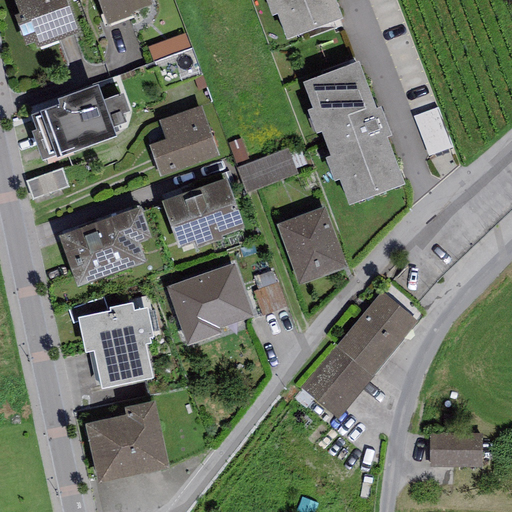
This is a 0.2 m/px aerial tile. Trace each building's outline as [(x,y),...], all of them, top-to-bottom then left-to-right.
[(65,0),(11,0),(18,17),(14,18),(26,49),(35,46),(37,52),(79,37),(65,0)] [(148,0),(96,0),(107,29),(131,20),(130,16),(152,8),(148,0)] [(332,0),(269,0),(287,45),(342,24),(332,0)] [(358,68),(303,88),(349,211),(404,191),(358,68)] [(41,121),(35,123),(48,160),(54,157),(56,164),(116,143),(97,92),(57,106),(59,111),(40,118),(41,121)] [(434,155),(458,145),(442,106),(418,116),(434,155)] [(201,108),(159,123),(166,143),(149,149),(160,180),(219,159),(201,108)] [(295,149),(242,163),(249,189),(302,175),(295,149)] [(67,168),(31,179),(37,197),(73,186),(67,168)] [(226,183),(161,206),(178,253),(191,248),(194,254),(222,244),(221,241),(244,233),(226,183)] [(324,211),(277,229),(299,287),(347,269),(324,211)] [(140,212),(58,241),(77,293),(146,268),(138,246),(150,242),(140,212)] [(236,268),(167,291),(187,350),(221,338),(219,331),(253,320),(236,268)] [(257,286),(268,314),(292,305),(281,277),(257,286)] [(418,325),(380,294),(300,389),(337,420),(418,325)] [(109,316),(78,323),(85,357),(93,355),(101,393),(153,383),(146,349),(151,348),(149,341),(153,340),(147,312),(134,315),(132,307),(109,312),(109,316)] [(127,421),(85,429),(97,487),(168,473),(155,405),(125,411),(127,421)] [(485,435),(435,436),(435,467),(486,467),(485,435)]
